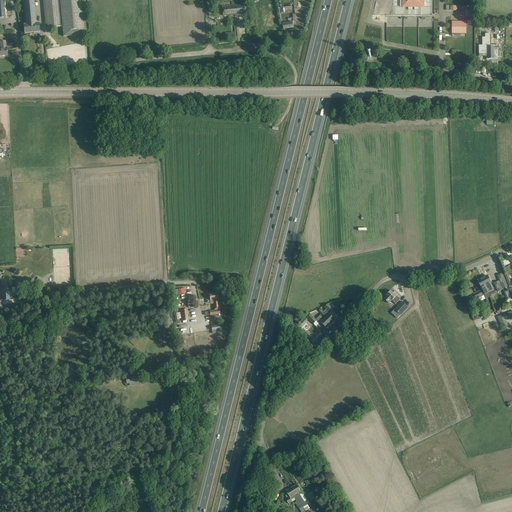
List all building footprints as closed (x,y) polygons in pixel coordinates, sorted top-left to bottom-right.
[(23,0),(26,25),(36,24),(33,0),(23,0)] [(81,0),(43,0),(45,24),(49,23),(49,28),(60,27),(60,26),(62,26),(63,36),(85,34),(81,0)] [(244,16),(244,5),(232,6),(232,5),(223,6),(223,16),(235,15),(235,17),(244,16)] [(465,10),(465,17),(465,21),(473,21),(473,17),(473,11),(465,10)] [(294,31),(293,22),(282,23),(284,33),(294,31)] [(457,22),(457,34),(471,34),(472,22),(457,22)] [(36,24),(26,25),(24,25),(24,33),(39,32),(38,23),(36,24)] [(479,44),(479,57),(480,57),(480,54),(486,54),(486,57),(486,56),(488,56),(488,59),(494,59),(494,57),(501,57),(498,57),(499,50),(494,50),(494,46),(491,46),(492,34),(483,34),(486,34),(486,37),(483,37),(483,45),(480,45),(480,44),(479,44)] [(507,287),(502,274),(498,276),(500,281),(494,284),(498,292),(502,290),(502,289),(507,287)] [(483,278),(489,291),(490,292),(494,290),(491,283),(490,280),(487,276),(483,278)] [(490,292),(489,291),(483,278),(478,281),(480,285),(483,291),(481,292),(480,290),(473,294),(471,296),(474,302),(477,301),(476,300),(484,296),(486,299),(491,297),(490,293),(489,292),(490,292)] [(12,280),(2,281),(3,300),(9,300),(9,294),(12,294),(12,287),(12,280)] [(399,299),(396,296),(398,294),(395,291),(393,293),(391,291),(386,296),(384,298),(389,304),(392,301),(395,304),(399,299)] [(209,298),(210,300),(213,300),(213,304),(214,310),(209,311),(210,315),(212,315),(212,317),(213,317),(218,316),(218,315),(220,314),(218,303),(218,299),(217,293),(213,294),(213,292),(208,292),(208,298),(209,298)] [(408,308),(402,302),(394,310),(401,316),(408,308)] [(324,311),(321,308),(318,310),(325,317),(327,319),(326,320),(325,321),(329,324),(334,319),(329,313),(330,313),(329,311),(332,308),(328,304),(325,307),(326,309),(324,311)] [(507,313),(501,316),(502,318),(498,319),(497,318),(499,323),(501,330),(502,330),(501,327),(506,325),(505,322),(503,323),(503,322),(499,324),(499,323),(500,323),(511,318),(511,314),(510,315),(509,313),(508,314),(507,313)] [(325,321),(327,319),(325,317),(324,318),(320,315),(316,320),(310,315),(307,318),(314,324),(317,321),(319,324),(320,322),(325,328),(329,324),(325,321)] [(307,320),(305,317),(299,323),(300,324),(298,326),(300,327),(307,320)] [(297,485),(291,488),(297,497),(299,501),(301,504),(302,506),(303,506),(305,511),(309,508),(307,505),(308,504),(306,501),(304,502),(300,495),(302,494),(297,485)] [(292,500),(297,497),(291,488),(286,491),(288,494),(287,494),(288,495),(289,497),(286,499),(289,504),(293,502),(292,500)]
